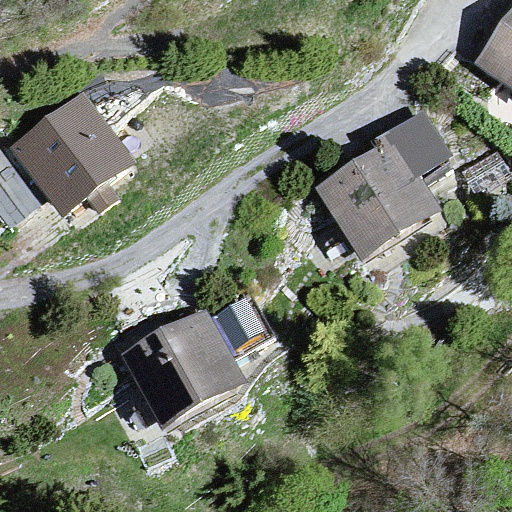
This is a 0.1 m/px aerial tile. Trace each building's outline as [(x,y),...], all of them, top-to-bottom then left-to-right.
[(511,25),(481,68),(511,90),(511,25)] [(87,97),(14,148),(69,227),(142,176),(87,97)] [(381,157),(317,195),(365,274),(443,227),(422,191),(457,170),(427,119),(376,149),(381,157)] [(251,291),(208,316),(238,367),(281,341),(251,291)] [(208,316),(126,364),(172,442),(254,394),(238,367),(208,316)]
